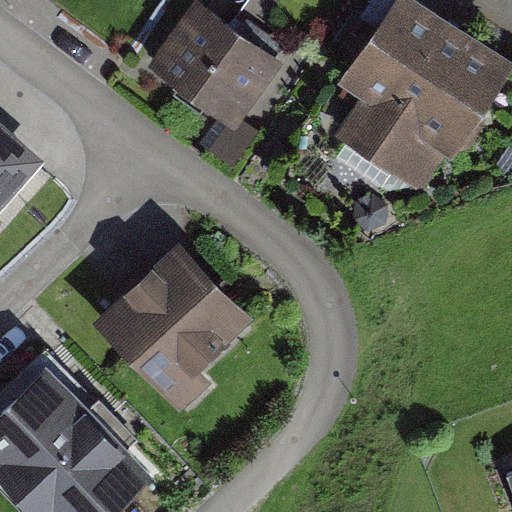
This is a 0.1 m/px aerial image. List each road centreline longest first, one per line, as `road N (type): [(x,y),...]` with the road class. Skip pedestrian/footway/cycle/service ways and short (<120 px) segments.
road 1 (residential): [(140,144),(300,262),(330,331),(330,366),(314,421),(225,511)]
road 2 (residential): [(0,310),(94,213),(140,144)]
road 3 (residential): [(0,30),(140,144)]
